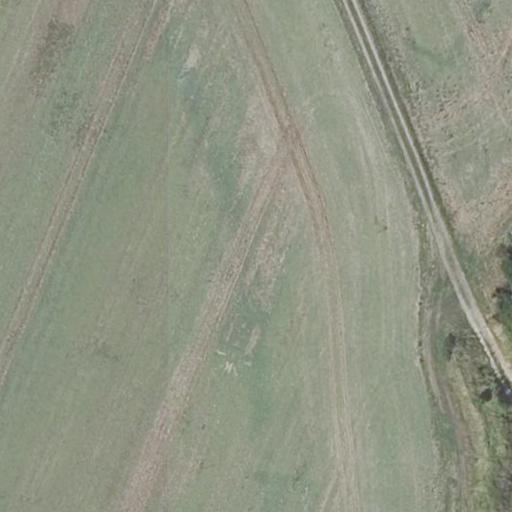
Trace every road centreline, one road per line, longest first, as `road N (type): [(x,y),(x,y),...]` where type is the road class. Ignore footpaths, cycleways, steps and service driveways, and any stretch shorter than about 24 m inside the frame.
road 1 (track): [(338,0),(464,305),(511,387)]
road 2 (track): [(462,511),(464,482),(428,343),(432,323),(464,305)]
